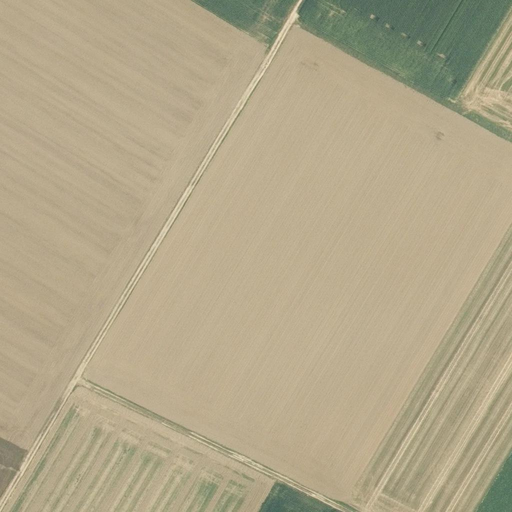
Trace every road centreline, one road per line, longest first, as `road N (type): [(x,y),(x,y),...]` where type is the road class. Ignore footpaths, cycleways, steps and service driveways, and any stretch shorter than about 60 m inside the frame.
road 1 (track): [(1,511),(303,0)]
road 2 (track): [(76,379),(341,511)]
road 3 (track): [(290,20),(511,141)]
